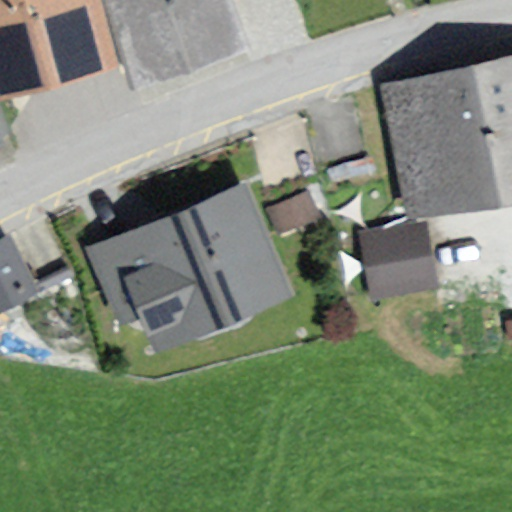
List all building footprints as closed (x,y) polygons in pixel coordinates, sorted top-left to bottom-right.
[(117,0),(0,0),(0,65),(17,97),(130,40),(117,0)] [(117,0),(130,40),(144,82),(273,41),(259,0),(117,0)] [(511,74),(384,94),(404,224),(511,207),(511,74)] [(0,75),(0,144),(22,136),(0,75)] [(278,190),(98,247),(136,367),(316,310),(278,190)] [(0,299),(39,279),(17,238),(0,247),(0,299)]
